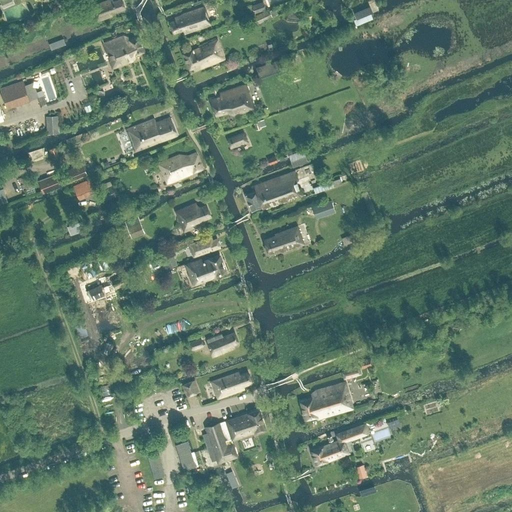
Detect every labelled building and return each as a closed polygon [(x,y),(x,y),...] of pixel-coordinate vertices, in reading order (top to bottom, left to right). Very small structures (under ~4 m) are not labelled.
[(124,7),(121,0),(113,0),(112,1),(111,0),(105,0),(92,5),(97,20),(107,16),(106,13),(124,7)] [(77,3),(70,6),(70,5),(63,8),(61,9),(63,12),(65,11),(66,14),(73,11),(80,9),(77,3)] [(212,23),(205,5),(182,13),(178,15),(174,17),(175,19),(169,21),(173,32),(182,29),(184,32),(212,23)] [(356,18),(372,12),(369,6),(354,13),(356,18)] [(262,12),(251,17),(254,24),(272,16),(268,9),(262,12)] [(370,16),(353,22),(355,28),(372,21),(370,16)] [(144,50),(138,35),(128,39),(127,36),(123,35),(102,42),(112,67),(131,60),(135,56),(134,54),(144,50)] [(224,58),(216,39),(193,49),(193,48),(182,52),(189,68),(192,66),(194,69),(204,65),(204,66),(224,58)] [(62,40),(48,45),(50,51),(64,46),(62,40)] [(286,69),(282,58),(255,68),(260,78),(286,69)] [(7,108),(29,101),(22,81),(0,88),(7,108)] [(233,114),(254,107),(245,84),(220,93),(221,95),(210,99),(215,114),(227,111),(233,114)] [(176,134),(170,116),(155,121),(153,116),(149,118),(126,127),(134,150),(176,134)] [(45,118),(45,135),(58,135),(57,117),(45,118)] [(246,141),(243,132),(233,136),(227,139),(230,147),(236,144),(237,145),(246,141)] [(48,148),(52,159),(59,156),(56,146),(48,148)] [(34,151),(36,161),(45,158),(42,149),(34,151)] [(202,167),(195,152),(188,155),(178,154),(158,163),(166,181),(167,180),(168,181),(202,167)] [(292,167),(307,161),(305,156),(290,161),(292,167)] [(62,170),(62,171),(50,175),(49,175),(38,179),(41,189),(55,184),(56,186),(66,182),(87,174),(82,162),(62,170)] [(302,194),(294,170),(262,181),(253,185),(255,190),(245,194),(251,209),(261,206),(262,207),(286,198),(286,199),(302,194)] [(34,185),(30,174),(24,176),(27,187),(34,185)] [(340,176),(312,186),(314,193),(329,187),(342,182),(340,176)] [(72,185),(78,199),(95,193),(88,179),(72,185)] [(118,193),(114,183),(100,189),(104,199),(118,193)] [(330,199),(312,206),(316,218),(334,211),(330,199)] [(210,215),(206,204),(197,208),(195,202),(175,210),(184,230),(203,222),(202,219),(210,215)] [(87,221),(87,223),(100,218),(99,217),(100,216),(98,210),(88,213),(90,220),(87,221)] [(129,233),(131,237),(141,233),(144,232),(137,215),(133,217),(124,221),(129,233)] [(87,223),(89,227),(101,223),(100,218),(87,223)] [(86,229),(85,226),(83,219),(68,225),(72,234),(86,229)] [(303,243),(297,225),(274,233),(275,235),(263,239),(268,253),(280,249),(280,251),(303,243)] [(343,239),(345,243),(358,237),(356,233),(343,239)] [(200,253),(205,251),(220,246),(216,238),(212,239),(210,236),(196,241),(189,244),(193,255),(200,253)] [(184,263),(192,283),(225,270),(218,251),(184,263)] [(161,280),(158,270),(148,273),(151,282),(161,280)] [(111,278),(114,288),(124,285),(121,275),(111,278)] [(199,316),(201,322),(216,318),(214,312),(199,316)] [(238,342),(234,331),(222,336),(221,332),(206,338),(212,355),(234,347),(233,344),(238,342)] [(191,350),(203,345),(200,336),(188,340),(191,350)] [(358,361),(360,368),(372,365),(370,357),(358,361)] [(343,377),(360,373),(358,366),(342,371),(343,377)] [(251,381),(248,371),(239,374),(238,371),(211,380),(217,398),(244,388),(243,384),(251,381)] [(193,380),(182,384),(187,396),(198,391),(193,380)] [(352,407),(345,380),(316,389),(310,393),(312,397),(299,400),(304,418),(316,415),(317,418),(352,407)] [(109,391),(99,393),(101,403),(111,401),(109,391)] [(254,431),(265,427),(258,408),(247,412),(248,412),(205,426),(207,431),(202,433),(205,443),(213,440),(211,434),(221,431),(223,436),(229,434),(231,438),(254,431)] [(345,441),(368,432),(365,423),(335,433),(338,439),(311,449),(316,464),(349,452),(345,441)] [(213,440),(205,443),(211,460),(219,458),(220,460),(236,455),(231,438),(229,434),(223,436),(221,431),(211,434),(213,440)] [(175,444),(177,449),(189,445),(187,440),(175,444)] [(177,449),(178,454),(190,451),(189,445),(177,449)] [(147,458),(158,455),(156,450),(145,453),(147,458)] [(178,454),(180,459),(192,456),(190,451),(178,454)] [(180,459),(182,465),(193,461),(192,456),(180,459)] [(182,465),(183,470),(195,466),(193,461),(182,465)] [(365,475),(362,465),(354,468),(357,478),(365,475)] [(153,478),(164,475),(162,470),(152,473),(153,478)]
